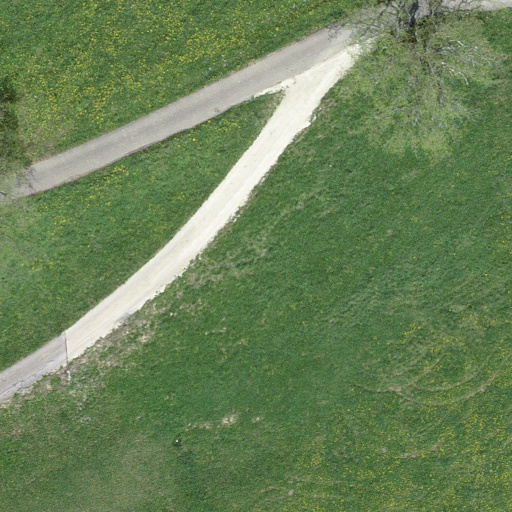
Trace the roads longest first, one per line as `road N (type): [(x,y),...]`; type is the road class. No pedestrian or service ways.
road 1 (residential): [(0,384),(29,370),(178,249),(287,124),(337,47),(450,0)]
road 2 (track): [(0,182),(141,132),(337,47)]
